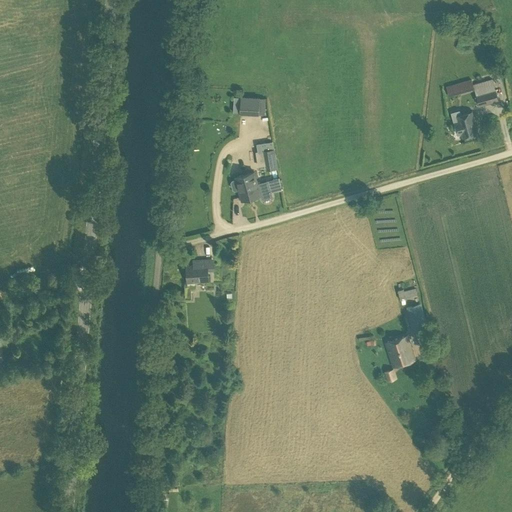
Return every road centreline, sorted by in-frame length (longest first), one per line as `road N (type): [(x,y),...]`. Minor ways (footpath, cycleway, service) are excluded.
road 1 (unclassified): [(136,511),(159,248),(511,153)]
road 2 (secondary): [(67,511),(109,0)]
road 3 (track): [(511,387),(425,511)]
